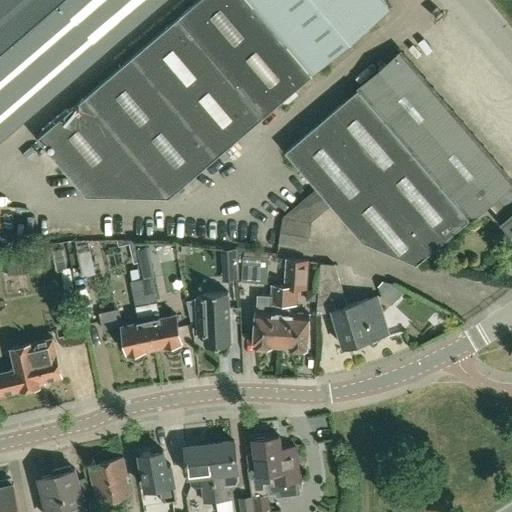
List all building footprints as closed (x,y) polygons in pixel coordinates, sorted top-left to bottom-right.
[(0,0),(0,137),(161,0),(0,0)] [(86,194),(169,196),(390,8),(383,0),(198,0),(37,137),(86,194)] [(511,231),(511,186),(510,184),(511,181),(511,177),(403,50),(286,150),(362,241),(417,263),(496,195),(511,213),(503,221),(511,231)] [(307,250),(312,221),(283,217),(279,246),(307,250)] [(237,246),(223,247),(223,258),(237,257),(237,249),(237,246)] [(95,274),(90,249),(77,252),(82,276),(95,274)] [(244,256),(242,281),(267,283),(269,258),(244,256)] [(307,348),(309,312),(288,311),(289,303),(296,303),(297,285),(305,286),(307,258),(286,257),(285,283),(282,314),(280,346),(307,348)] [(344,346),(389,332),(377,294),(347,303),(335,263),(321,262),(317,314),(333,309),(344,346)] [(153,264),(140,267),(143,278),(152,276),(155,275),(153,264)] [(155,345),(163,344),(165,348),(169,351),(174,351),(178,349),(181,345),(182,340),(176,313),(160,316),(152,276),(143,278),(142,278),(148,309),(155,345)] [(145,352),(145,347),(155,345),(148,309),(142,278),(131,280),(139,321),(123,324),(128,351),(130,355),(133,358),(138,359),(143,357),(145,352)] [(256,308),(254,344),(280,346),(282,314),(285,283),(272,283),(271,309),(256,308)] [(205,345),(230,344),(228,292),(203,293),(203,296),(196,296),(198,333),(205,333),(205,345)] [(39,380),(62,374),(53,336),(11,345),(16,367),(0,370),(0,393),(40,384),(39,380)] [(275,481),(299,479),(296,444),(281,446),(280,434),(254,436),(255,451),(247,451),(253,495),(267,493),(266,480),(275,479),(275,481)] [(237,478),(236,470),(238,469),(234,439),(208,442),(212,470),(215,499),(227,498),(225,484),(235,482),(237,478)] [(195,487),(202,486),(204,501),(215,499),(212,470),(208,442),(184,445),(188,475),(191,475),(192,484),(195,487)] [(177,499),(173,479),(170,459),(165,460),(163,449),(140,453),(146,489),(159,486),(162,502),(177,499)] [(133,495),(129,479),(123,455),(89,464),(98,504),(133,495)] [(40,476),(40,479),(48,511),(86,511),(75,467),(40,476)] [(0,511),(20,511),(13,483),(12,483),(11,478),(0,480),(0,511)] [(267,511),(267,509),(269,508),(267,493),(253,495),(255,511),(267,511)] [(254,511),(252,495),(240,497),(242,511),(254,511)]
